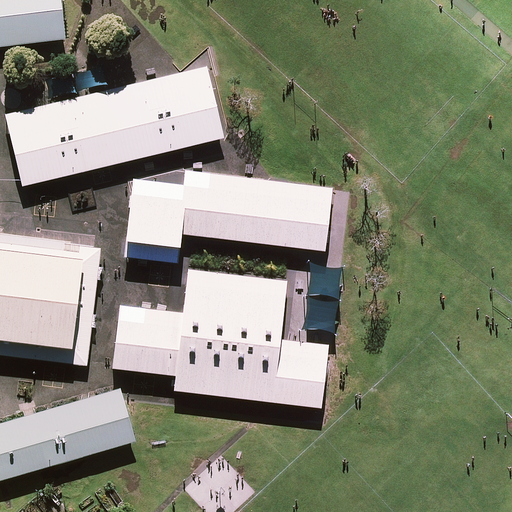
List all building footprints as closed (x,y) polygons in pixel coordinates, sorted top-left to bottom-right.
[(0,0),(0,51),(62,45),(56,0),(0,0)] [(222,142),(204,70),(2,120),(20,192),(137,163),(222,142)] [(323,254),(331,185),(185,169),(183,187),(135,182),(126,258),(177,264),(180,238),(323,254)] [(0,360),(79,370),(92,252),(0,242),(0,221),(5,174),(0,173),(0,360)] [(178,376),(176,392),(321,408),(328,346),(283,341),(290,283),(189,272),(184,318),(122,311),(116,369),(178,376)] [(0,480),(125,443),(109,392),(0,425),(0,480)]
